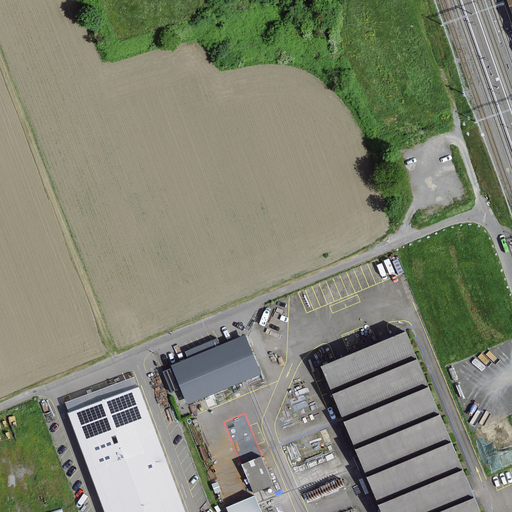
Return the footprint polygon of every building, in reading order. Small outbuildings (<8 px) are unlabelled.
[(382,511),(481,511),(409,333),(324,368),(382,511)] [(174,366),(188,402),(257,375),(243,338),(174,366)] [(185,511),(136,380),(68,405),(108,511),(185,511)] [(252,490),(272,483),(262,453),(241,460),(252,490)] [(263,511),(257,497),(230,508),(231,511),(263,511)]
